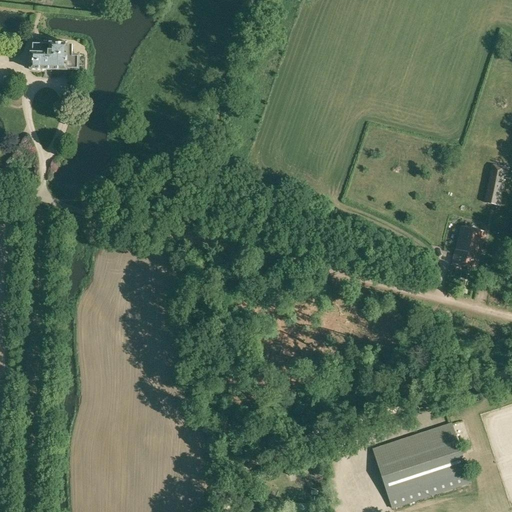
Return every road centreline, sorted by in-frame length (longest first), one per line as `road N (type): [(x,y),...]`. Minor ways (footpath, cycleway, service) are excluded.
road 1 (track): [(511,317),(93,215)]
road 2 (track): [(511,376),(262,456),(225,511)]
